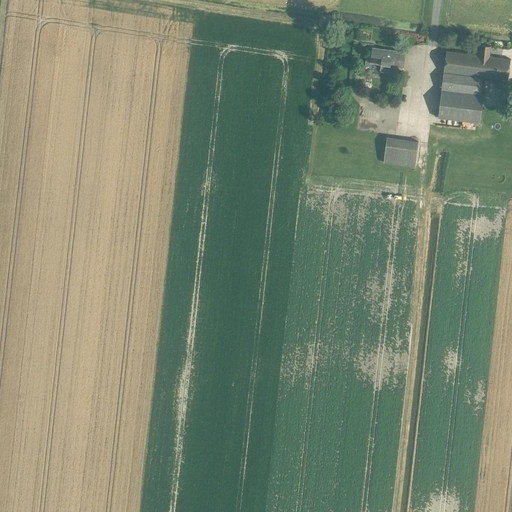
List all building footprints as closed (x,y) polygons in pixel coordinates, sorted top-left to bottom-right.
[(447,51),(445,72),(484,76),(509,79),(511,59),(490,57),(491,46),(481,45),(480,55),(447,51)] [(383,64),(381,71),(390,72),(391,65),(403,66),(405,51),(374,47),(372,62),(383,64)] [(445,72),(443,88),(482,93),(484,76),(445,72)] [(443,88),(439,116),(481,122),(484,93),(482,93),(443,88)] [(384,162),(416,166),(416,163),(419,141),(388,137),(384,162)]
